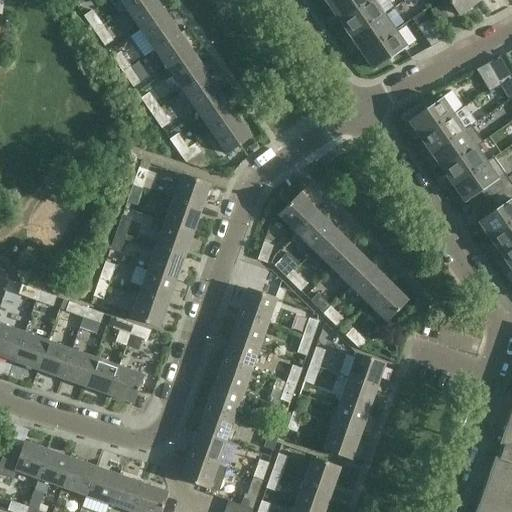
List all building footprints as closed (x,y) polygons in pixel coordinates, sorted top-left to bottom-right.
[(118,0),(125,9),(138,0),(118,0)] [(155,0),(138,0),(125,9),(139,30),(164,13),(155,0)] [(335,0),(328,5),(339,21),(369,0),(335,0)] [(373,0),(369,0),(339,21),(350,37),(383,14),(373,0)] [(447,0),(458,15),(479,0),(447,0)] [(439,4),(430,10),(438,23),(448,17),(439,4)] [(83,15),(93,31),(101,25),(91,10),(83,15)] [(164,13),(139,30),(153,50),(178,33),(164,13)] [(383,14),(350,37),(361,53),(394,30),(383,14)] [(416,26),(430,47),(442,41),(427,19),(416,26)] [(101,25),(93,31),(104,46),(112,40),(101,25)] [(394,30),(361,53),(373,70),(406,47),(394,30)] [(178,33),(153,50),(168,71),(193,54),(178,33)] [(111,57),(122,72),(130,66),(120,51),(111,57)] [(193,54),(168,71),(182,91),(207,74),(193,54)] [(499,57),(487,63),(500,85),(511,79),(499,57)] [(487,63),(475,69),(488,92),(500,85),(487,63)] [(130,66),(122,72),(132,87),(140,81),(130,66)] [(207,74),(182,91),(196,112),(221,95),(207,74)] [(408,121),(419,138),(452,115),(463,108),(451,91),(408,121)] [(140,98),(150,113),(158,107),(148,92),(140,98)] [(221,95),(196,112),(210,132),(235,115),(221,95)] [(158,107),(150,113),(161,128),(169,122),(158,107)] [(235,115),(210,132),(225,153),(250,136),(235,115)] [(452,115),(419,138),(430,153),(471,125),(470,125),(463,130),(452,115)] [(471,125),(430,153),(441,169),(482,141),(471,125)] [(168,139),(179,154),(187,148),(177,133),(168,139)] [(482,141),(441,169),(452,185),(493,157),(492,157),(485,162),(475,147),(482,142),(482,141)] [(187,148),(179,154),(184,162),(199,152),(193,144),(187,148)] [(493,157),(452,185),(464,202),(483,189),(490,199),(511,184),(493,157)] [(138,169),(132,184),(141,188),(147,172),(138,169)] [(180,175),(171,198),(200,209),(209,185),(180,175)] [(141,188),(132,184),(126,202),(135,205),(141,188)] [(477,221),(489,238),(511,222),(511,200),(511,199),(511,185),(511,184),(490,199),(496,208),(477,221)] [(277,216),(295,234),(317,212),(298,194),(277,216)] [(171,198),(163,222),(192,232),(200,209),(171,198)] [(317,212),(295,234),(313,251),(334,230),(317,212)] [(121,215),(115,232),(124,235),(130,218),(121,215)] [(163,222),(154,246),(184,256),(192,232),(163,222)] [(511,222),(489,238),(500,254),(511,245),(511,222)] [(334,230),(313,251),(331,269),(352,247),(334,230)] [(124,235),(115,232),(109,249),(118,252),(124,235)] [(266,263),(272,246),(263,242),(256,260),(266,263)] [(511,245),(500,254),(511,270),(511,269),(511,245)] [(154,246),(146,270),(175,280),(184,256),(154,246)] [(352,247),(331,269),(349,287),(370,265),(352,247)] [(273,266),(286,278),(293,271),(280,258),(273,266)] [(105,262),(99,279),(108,282),(114,265),(105,262)] [(370,265),(349,287),(366,304),(388,282),(370,265)] [(146,270),(138,293),(167,303),(175,280),(146,270)] [(293,271),(286,278),(299,291),(306,284),(293,271)] [(108,282),(99,279),(93,296),(102,299),(108,282)] [(388,282),(366,304),(385,322),(406,300),(388,282)] [(17,294),(35,300),(38,291),(21,285),(17,294)] [(246,289),(238,313),(266,323),(275,299),(246,289)] [(38,291),(35,300),(52,306),(55,297),(38,291)] [(167,303),(138,293),(129,317),(158,327),(167,303)] [(309,301),(322,314),(329,306),(316,294),(309,301)] [(65,311),(82,317),(85,308),(68,302),(65,311)] [(329,306),(322,314),(335,326),(342,319),(329,306)] [(85,308),(82,317),(99,323),(102,314),(85,308)] [(238,313),(229,336),(258,346),(266,323),(238,313)] [(112,328),(129,334),(132,324),(116,318),(112,328)] [(308,318),(302,335),(312,338),(317,321),(308,318)] [(0,356),(13,361),(24,332),(0,323),(0,356)] [(132,324),(129,334),(146,340),(149,330),(132,324)] [(358,348),(365,341),(352,328),(345,335),(358,348)] [(24,332),(13,361),(37,369),(47,341),(24,332)] [(312,338),(302,335),(296,352),(306,355),(312,338)] [(229,336),(221,360),(250,370),(258,346),(229,336)] [(47,341),(37,369),(60,378),(71,349),(47,341)] [(315,347),(309,364),(318,367),(324,351),(315,347)] [(71,349),(60,378),(84,386),(94,357),(71,349)] [(355,354),(346,378),(375,388),(383,364),(355,354)] [(94,357),(84,386),(107,394),(117,366),(94,357)] [(221,360),(213,384),(241,394),(250,370),(221,360)] [(318,367),(309,364),(303,381),(312,384),(318,367)] [(292,365),(286,382),(295,386),(301,368),(292,365)] [(117,366),(107,394),(132,403),(142,374),(117,366)] [(346,378),(338,401),(367,411),(375,388),(346,378)] [(270,396),(280,400),(289,403),(295,386),(286,382),(276,379),(270,396)] [(213,384),(204,407),(233,417),(241,394),(213,384)] [(298,394),(292,411),(301,415),(307,398),(298,394)] [(338,401),(329,425),(358,435),(367,411),(338,401)] [(494,457),(474,511),(511,511),(511,406),(499,443),(503,444),(498,458),(494,457)] [(204,407),(196,431),(225,441),(233,417),(204,407)] [(301,415),(292,411),(286,428),(295,432),(301,415)] [(275,412),(268,430),(278,433),(284,416),(275,412)] [(358,435),(329,425),(321,449),(349,459),(358,435)] [(278,433),(268,430),(262,447),(272,450),(278,433)] [(196,431),(187,454),(216,464),(225,441),(196,431)] [(14,471),(37,479),(47,450),(23,442),(20,449),(6,444),(0,460),(0,474),(11,479),(14,471)] [(47,450),(37,479),(33,490),(43,494),(47,483),(61,487),(71,458),(47,450)] [(216,464),(187,454),(179,478),(207,488),(216,464)] [(277,454),(271,471),(280,474),(286,457),(277,454)] [(310,457),(301,481),(330,492),(339,468),(310,457)] [(71,458),(61,487),(84,496),(94,467),(71,458)] [(258,460),(251,477),(261,480),(267,463),(258,460)] [(94,467),(84,496),(80,506),(98,511),(104,511),(106,508),(108,504),(118,475),(94,467)] [(280,474),(271,471),(265,487),(274,491),(280,474)] [(118,475),(108,504),(131,511),(141,483),(118,475)] [(244,494),(240,505),(251,509),(261,480),(251,477),(245,494),(244,494)] [(301,481),(293,505),(311,511),(322,511),(330,492),(301,481)] [(141,483),(131,511),(158,511),(166,492),(141,483)] [(27,507),(24,511),(41,511),(37,511),(43,494),(33,490),(27,507)] [(228,500),(224,511),(225,511),(249,511),(251,509),(240,505),(228,500)] [(7,510),(11,511),(24,511),(27,507),(10,501),(7,510)] [(260,501),(256,511),(266,511),(270,504),(260,501)]
